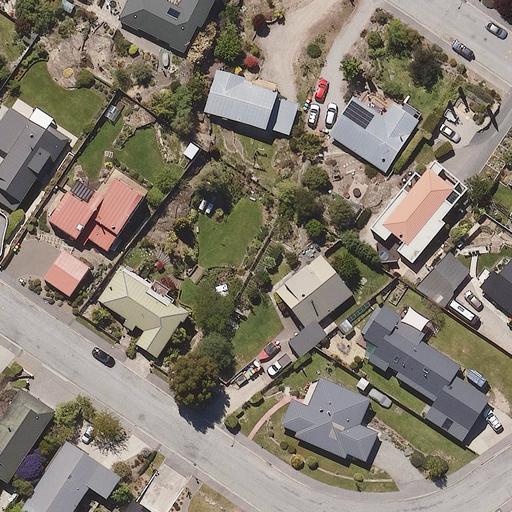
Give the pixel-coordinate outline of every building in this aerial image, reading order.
[(163,0),(130,0),(119,21),(186,57),(217,0),(182,0),(178,8),(163,0)] [(279,97),(281,91),(216,69),(201,109),(290,140),(302,105),(279,97)] [(386,116),(355,98),(332,139),(389,172),(418,122),(391,107),(386,116)] [(71,147),(17,106),(0,129),(0,150),(12,159),(0,174),(0,189),(25,208),(71,147)] [(397,248),(416,263),(473,194),(435,163),(416,187),(410,182),(373,228),(388,240),(394,233),(403,241),(397,248)] [(108,253),(148,198),(119,177),(102,200),(80,185),(52,223),(79,242),(84,236),(108,253)] [(96,266),(65,248),(46,280),(77,299),(96,266)] [(450,252),(416,287),(444,308),(470,270),(450,252)] [(320,323),(355,296),(324,256),(275,293),(303,329),(287,341),(300,359),(330,336),(320,323)] [(511,264),(502,275),(498,271),(482,289),(511,315),(511,264)] [(143,334),(134,346),(158,363),(191,314),(119,265),(95,301),(143,334)] [(461,369),(398,328),(404,319),(387,308),(368,336),(379,343),(368,360),(435,404),(426,419),(467,446),(496,403),(456,377),(461,369)] [(294,402),(281,430),(346,459),(348,453),(370,463),(382,437),(363,429),(374,403),(320,379),(307,408),(294,402)] [(55,424),(14,399),(0,421),(0,477),(16,488),(55,424)] [(124,479),(67,443),(23,511),(80,511),(94,491),(110,501),(124,479)] [(150,511),(135,501),(127,511),(150,511)]
